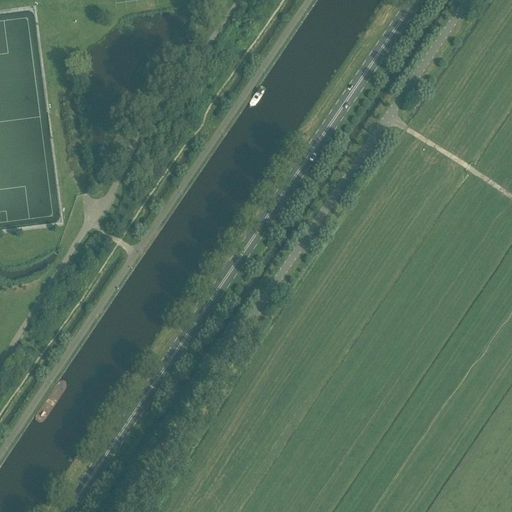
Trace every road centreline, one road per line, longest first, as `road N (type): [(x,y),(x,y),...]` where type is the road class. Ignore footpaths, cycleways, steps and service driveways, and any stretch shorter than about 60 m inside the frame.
road 1 (primary): [(67,511),(417,0)]
road 2 (unclassified): [(122,511),(468,0)]
road 3 (unclassified): [(307,0),(0,455)]
